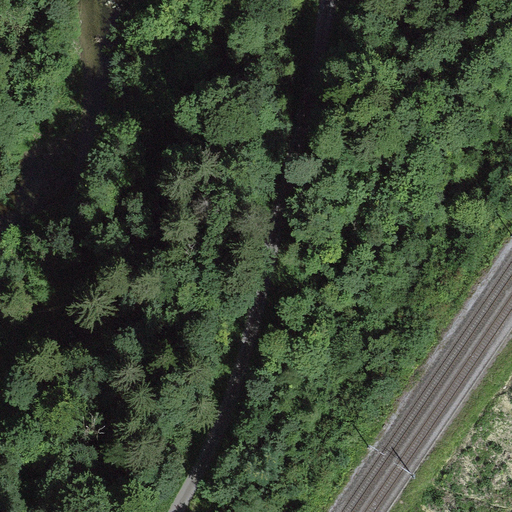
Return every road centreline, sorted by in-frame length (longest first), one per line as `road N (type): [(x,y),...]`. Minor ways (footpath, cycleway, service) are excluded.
road 1 (track): [(329,0),(251,338),(226,419),(176,511)]
road 2 (track): [(511,120),(286,470),(219,511)]
road 3 (track): [(0,357),(141,188),(219,20),(236,0)]
